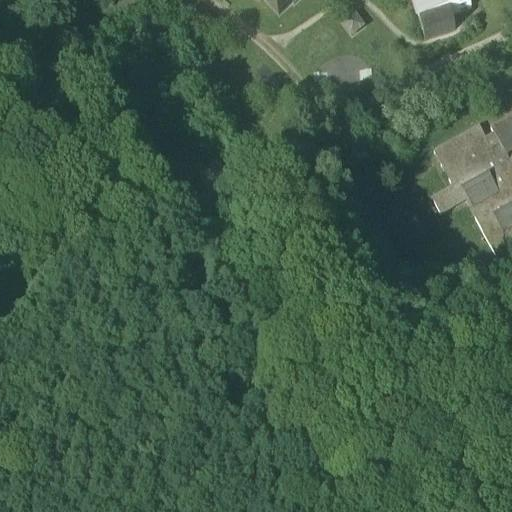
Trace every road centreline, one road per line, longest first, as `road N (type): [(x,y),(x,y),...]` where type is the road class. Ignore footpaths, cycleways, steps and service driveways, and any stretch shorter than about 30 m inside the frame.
road 1 (track): [(246,175),(0,308)]
road 2 (track): [(246,175),(97,139),(50,88)]
